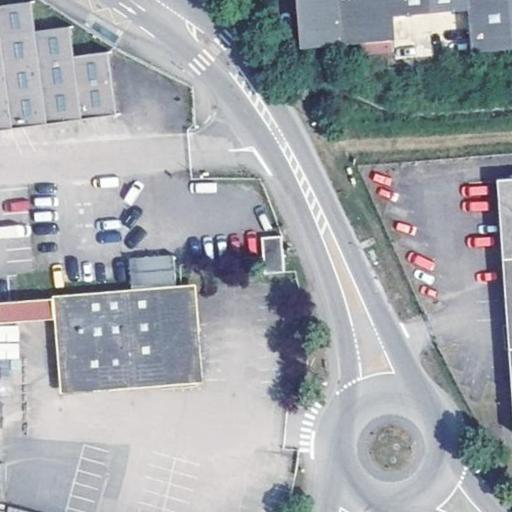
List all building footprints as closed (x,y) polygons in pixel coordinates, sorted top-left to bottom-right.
[(0,130),(119,114),(111,51),(77,55),(72,25),(38,29),(33,0),(0,4),(0,130)] [(511,0),(300,0),(305,50),(393,41),(395,61),(511,51),(511,0)] [(511,364),(511,180),(499,182),(511,364)] [(285,235),(265,237),(267,257),(286,255),(285,235)] [(286,255),(267,257),(268,273),(287,272),(286,255)] [(202,379),(194,286),(57,299),(59,318),(67,391),(202,379)] [(57,299),(0,305),(0,324),(0,325),(59,318),(57,299)] [(0,324),(0,511),(26,511),(0,504),(0,326),(0,325),(0,324)]
